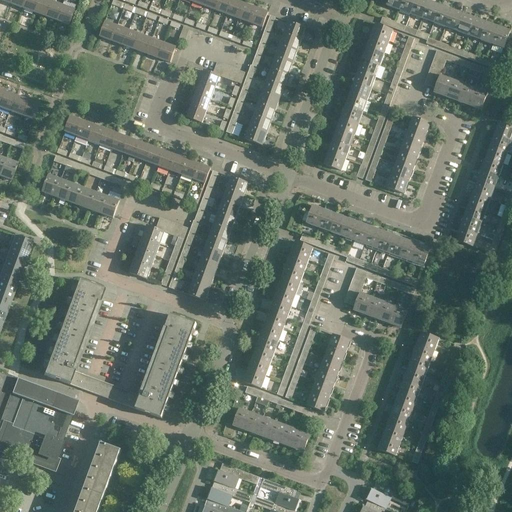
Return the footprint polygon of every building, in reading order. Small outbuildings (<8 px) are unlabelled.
[(11,0),(10,4),(21,8),(24,0),(11,0)] [(24,0),(21,8),(33,13),(37,0),(24,0)] [(45,0),(37,0),(33,13),(45,17),(50,2),(45,0)] [(219,0),(206,0),(204,6),(216,11),(219,0)] [(232,0),(219,0),(216,11),(227,15),(232,0)] [(245,4),(233,0),(232,0),(227,15),(239,19),(245,4)] [(389,0),(387,6),(399,10),(402,0),(389,0)] [(402,0),(399,10),(411,15),(416,0),(402,0)] [(424,0),(422,0),(423,0),(422,0),(416,0),(411,15),(422,19),(429,2),(429,1),(424,0)] [(50,2),(45,17),(56,21),(62,6),(50,2)] [(435,4),(434,5),(429,2),(422,19),(434,23),(440,7),(441,6),(435,4)] [(256,8),(245,4),(239,19),(251,24),(256,8)] [(62,6),(56,21),(68,25),(74,10),(62,6)] [(446,8),(446,9),(440,7),(434,23),(446,28),(452,11),(452,10),(446,8)] [(251,24),(263,28),(268,13),(256,8),(251,24)] [(458,12),(458,13),(452,11),(446,28),(457,32),(463,15),(464,14),(458,12)] [(470,16),(469,17),(463,15),(457,32),(469,36),(475,20),(475,19),(470,16)] [(393,28),(395,23),(395,22),(383,18),(380,24),(393,28)] [(269,20),(266,28),(271,30),(274,21),(269,20)] [(481,21),(481,22),(475,20),(469,36),(481,40),(487,24),(487,23),(481,21)] [(100,37),(112,41),(117,26),(106,22),(100,37)] [(306,29),(288,23),(284,34),(301,41),(306,29)] [(399,24),(397,30),(404,32),(406,27),(399,24)] [(493,25),(493,26),(487,24),(481,40),(492,45),(498,28),(499,27),(493,25)] [(375,25),(373,31),(374,31),(372,37),(389,43),(393,31),(375,25)] [(117,26),(112,41),(123,46),(129,31),(117,26)] [(406,27),(404,32),(412,35),(414,30),(406,27)] [(505,29),(504,30),(498,28),(492,45),(504,49),(510,31),(505,29)] [(129,31),(123,46),(135,50),(141,35),(129,31)] [(264,31),(261,39),(267,41),(270,33),(264,31)] [(422,33),(420,38),(427,41),(428,38),(429,35),(422,33)] [(279,46),(297,53),(301,41),(284,34),(279,46)] [(141,35),(135,50),(147,54),(152,39),(141,35)] [(372,37),(371,37),(369,42),(370,43),(368,49),(384,55),(389,43),(372,37)] [(409,37),(406,45),(411,47),(414,39),(409,37)] [(427,41),(426,44),(434,47),(436,41),(428,38),(427,41)] [(159,59),(164,44),(152,39),(147,54),(159,59)] [(260,43),(257,51),(262,53),(265,45),(260,43)] [(170,63),(176,48),(164,44),(159,59),(170,63)] [(444,44),(442,50),(450,53),(452,47),(444,44)] [(292,64),(297,53),(279,46),(275,58),(292,64)] [(452,47),(450,53),(457,55),(459,50),(452,47)] [(368,49),(367,48),(365,54),(366,54),(363,60),(380,66),(384,55),(368,49)] [(448,55),(437,51),(435,57),(446,61),(448,55)] [(403,53),(400,61),(406,63),(408,55),(403,53)] [(468,53),(466,59),(473,61),(475,56),(468,53)] [(256,55),(253,63),(257,64),(258,65),(261,57),(256,55)] [(448,55),(446,61),(454,64),(456,58),(448,55)] [(475,56),(473,61),(480,64),(482,58),(475,56)] [(433,63),(444,67),(446,61),(435,57),(433,63)] [(288,76),(292,64),(275,58),(271,69),(288,76)] [(363,60),(362,60),(360,66),(361,66),(359,72),(376,78),(380,66),(363,60)] [(400,61),(397,69),(403,71),(406,63),(400,61)] [(465,61),(463,67),(470,70),(472,64),(465,61)] [(491,62),(489,67),(496,70),(498,64),(491,62)] [(217,63),(214,70),(213,74),(219,76),(223,65),(217,63)] [(431,68),(442,72),(444,67),(433,63),(431,68)] [(472,64),(470,70),(477,72),(479,67),(472,64)] [(219,76),(224,78),(228,67),(223,65),(219,76)] [(251,66),(248,74),(253,76),(256,68),(252,66),(251,66)] [(234,69),(228,67),(224,78),(230,80),(234,69)] [(440,78),(440,76),(442,72),(431,68),(429,73),(440,78)] [(239,71),(234,69),(230,80),(235,82),(239,71)] [(266,81),(284,88),(288,76),(271,69),(266,81)] [(488,70),(486,75),(493,78),(495,73),(488,70)] [(213,74),(204,71),(200,83),(215,89),(219,76),(213,74)] [(241,84),(245,73),(239,71),(235,82),(236,83),(241,84)] [(359,72),(358,71),(356,77),(357,77),(355,83),(372,90),(376,78),(359,72)] [(427,79),(438,83),(440,78),(429,73),(427,79)] [(440,96),(440,95),(446,97),(452,80),(440,76),(440,78),(438,83),(436,89),(434,93),(440,96)] [(394,77),(392,84),(397,86),(400,79),(394,77)] [(246,78),(243,86),(249,88),(252,80),(246,78)] [(427,79),(424,85),(436,89),(438,83),(427,79)] [(451,100),(452,99),(458,101),(464,84),(452,80),(446,97),(446,98),(451,100)] [(262,93),(279,99),(284,88),(266,81),(262,93)] [(210,100),(215,89),(200,83),(195,95),(210,100)] [(355,83),(354,83),(352,89),(353,89),(351,95),(367,101),(372,90),(355,83)] [(392,84),(389,92),(394,94),(397,86),(392,84)] [(463,104),(463,103),(469,105),(475,89),(464,84),(458,101),(457,102),(463,104)] [(242,89),(239,98),(244,100),(247,91),(242,89)] [(475,108),(475,107),(482,110),(488,93),(475,89),(469,105),(469,106),(475,108)] [(15,96),(3,92),(0,101),(0,107),(10,111),(15,96)] [(258,104),(275,111),(279,99),(262,93),(258,104)] [(206,112),(210,100),(195,95),(191,106),(206,112)] [(351,95),(350,95),(348,100),(349,101),(346,107),(363,113),(367,101),(351,95)] [(27,101),(15,96),(10,111),(21,116),(27,101)] [(386,100),(383,107),(388,109),(391,102),(386,100)] [(39,105),(27,101),(21,116),(33,120),(39,105)] [(238,101),(235,109),(240,111),(243,103),(238,101)] [(271,123),(275,111),(258,104),(253,116),(271,123)] [(191,106),(187,118),(202,124),(206,112),(191,106)] [(346,107),(345,106),(343,112),(344,112),(342,118),(359,124),(363,113),(346,107)] [(383,107),(380,115),(386,117),(388,109),(383,107)] [(391,110),(388,118),(394,120),(397,112),(391,110)] [(234,113),(231,121),(236,123),(239,115),(234,113)] [(266,134),(271,123),(253,116),(249,128),(266,134)] [(65,132),(77,136),(82,121),(71,117),(65,132)] [(342,118),(341,118),(339,124),(340,124),(338,130),(354,136),(359,124),(342,118)] [(408,130),(425,136),(426,137),(428,131),(427,131),(429,124),(413,118),(408,130)] [(82,121),(77,136),(88,141),(94,125),(82,121)] [(377,123),(374,131),(380,133),(383,125),(377,123)] [(229,124),(226,133),(232,135),(237,136),(239,129),(234,127),(235,126),(229,124)] [(511,128),(498,124),(496,129),(497,130),(495,136),(511,142),(511,140),(511,128)] [(94,125),(88,141),(100,145),(106,130),(94,125)] [(385,126),(383,134),(388,136),(391,128),(385,126)] [(249,128),(245,139),(262,146),(266,134),(249,128)] [(106,130),(100,145),(112,149),(118,134),(106,130)] [(338,130),(337,130),(335,135),(336,136),(333,142),(350,148),(354,136),(338,130)] [(404,142),(421,148),(422,148),(424,143),(423,142),(425,136),(408,130),(404,142)] [(374,131),(372,138),(377,141),(380,133),(374,131)] [(118,134),(112,149),(124,154),(129,139),(118,134)] [(383,134),(380,141),(385,143),(388,136),(383,134)] [(495,136),(494,135),(492,141),(493,141),(491,147),(507,154),(511,142),(495,136)] [(1,136),(0,137),(0,141),(7,144),(9,139),(1,136)] [(129,139),(124,154),(130,156),(128,161),(133,163),(135,158),(141,143),(129,139)] [(12,140),(10,145),(19,148),(21,143),(12,140)] [(333,142),(332,141),(330,147),(331,147),(329,153),(346,159),(350,148),(333,142)] [(400,154),(416,160),(417,160),(419,154),(418,154),(421,148),(404,142),(400,154)] [(141,143),(135,158),(147,162),(153,147),(141,143)] [(369,146),(366,154),(371,156),(374,148),(369,146)] [(158,166),(164,151),(153,147),(147,162),(158,166)] [(491,147),(490,147),(488,153),(489,153),(486,159),(503,165),(507,154),(491,147)] [(377,149),(374,157),(380,159),(382,151),(377,149)] [(176,156),(164,151),(158,166),(170,171),(176,156)] [(329,153),(328,153),(326,159),(327,159),(325,165),(324,165),(341,172),(346,159),(329,153)] [(366,154),(363,162),(368,164),(371,156),(366,154)] [(395,165),(412,171),(413,172),(415,166),(414,166),(416,160),(400,154),(395,165)] [(56,156),(54,162),(62,165),(64,159),(56,156)] [(176,156),(170,171),(182,175),(187,160),(176,156)] [(374,157),(371,164),(377,166),(380,159),(374,157)] [(6,159),(0,174),(0,177),(11,181),(17,164),(6,159)] [(486,159),(485,159),(483,164),(484,165),(482,171),(499,177),(503,165),(486,159)] [(187,160),(182,175),(193,179),(199,164),(187,160)] [(68,161),(66,166),(74,169),(76,164),(68,161)] [(205,184),(211,169),(199,164),(193,179),(205,184)] [(79,165),(78,170),(86,173),(88,168),(79,165)] [(367,167),(362,165),(361,165),(357,177),(363,179),(367,167)] [(391,177),(408,183),(409,183),(411,178),(410,177),(412,171),(395,165),(391,177)] [(371,183),(376,171),(375,171),(370,168),(365,181),(371,183)] [(91,169),(89,175),(97,178),(99,172),(91,169)] [(482,171),(481,170),(479,176),(480,176),(478,182),(494,189),(499,177),(482,171)] [(141,180),(139,184),(148,187),(149,183),(146,181),(148,174),(143,173),(141,180)] [(103,174),(101,179),(109,182),(111,177),(103,174)] [(43,193),(54,197),(61,180),(49,175),(43,193)] [(212,175),(209,183),(214,185),(217,177),(212,175)] [(391,177),(387,188),(404,195),(407,189),(406,189),(408,183),(391,177)] [(115,178),(113,183),(121,186),(123,181),(115,178)] [(248,184),(231,178),(227,190),(244,196),(248,184)] [(61,180),(54,197),(66,201),(72,184),(61,180)] [(478,182),(477,182),(475,188),(476,188),(474,194),(490,200),(494,189),(478,182)] [(72,184),(66,201),(78,206),(84,188),(72,184)] [(207,187),(204,195),(210,196),(213,188),(207,187)] [(84,188),(78,206),(90,210),(96,193),(84,188)] [(244,196),(227,190),(222,201),(240,208),(244,196)] [(96,193),(90,210),(101,214),(108,197),(96,193)] [(474,194),(473,194),(471,199),(472,200),(469,206),(486,212),(490,200),(474,194)] [(108,197),(101,214),(113,219),(119,201),(108,197)] [(203,198),(200,206),(205,208),(208,200),(203,198)] [(240,208),(222,201),(218,213),(235,219),(240,208)] [(469,206),(468,205),(466,211),(467,211),(465,217),(482,223),(486,212),(469,206)] [(506,206),(503,214),(509,216),(511,208),(506,206)] [(325,212),(325,211),(320,208),(319,209),(313,207),(307,224),(319,228),(325,212)] [(199,210),(196,218),(201,220),(204,212),(199,210)] [(337,216),(337,215),(331,213),(331,214),(325,212),(319,228),(331,232),(337,216)] [(235,219),(218,213),(214,225),(231,231),(235,219)] [(348,220),(349,219),(343,217),(343,218),(337,216),(331,232),(342,237),(348,220)] [(465,217),(464,217),(462,223),(463,223),(461,229),(477,235),(482,223),(465,217)] [(165,220),(160,218),(156,230),(161,231),(165,220)] [(161,231),(164,233),(167,234),(171,222),(165,220),(161,231)] [(360,224),(360,223),(355,221),(354,222),(348,220),(342,237),(354,241),(360,224)] [(194,221),(191,229),(196,231),(199,223),(194,221)] [(172,236),(177,224),(171,222),(167,234),(172,236)] [(500,222),(498,229),(503,231),(506,224),(500,222)] [(182,226),(177,224),(172,236),(178,238),(182,226)] [(372,229),(372,228),(366,226),(366,227),(360,224),(354,241),(365,245),(372,229)] [(231,231),(214,225),(209,236),(227,243),(231,231)] [(160,244),(164,233),(161,231),(156,230),(147,226),(143,238),(160,244)] [(184,240),(188,228),(182,226),(178,238),(184,240)] [(383,233),(384,232),(378,230),(377,231),(372,229),(365,245),(377,250),(383,233)] [(461,229),(460,229),(458,234),(459,235),(456,241),(473,247),(477,235),(461,229)] [(498,229),(495,237),(500,239),(503,231),(498,229)] [(189,233),(186,241),(192,243),(195,235),(189,233)] [(395,237),(395,236),(389,234),(389,235),(383,233),(377,250),(389,254),(395,237)] [(8,246),(28,253),(32,243),(12,235),(8,246)] [(312,245),(314,240),(314,239),(303,235),(300,241),(312,245)] [(227,243),(209,236),(205,248),(222,254),(227,243)] [(406,242),(407,241),(401,238),(401,239),(395,237),(389,254),(400,258),(406,242)] [(156,256),(160,244),(143,238),(138,250),(156,256)] [(178,238),(175,246),(180,248),(184,240),(178,238)] [(318,241),(316,247),(324,250),(326,244),(318,241)] [(295,242),(293,248),(294,248),(292,254),(309,260),(313,249),(295,242)] [(418,246),(418,245),(413,243),(412,244),(406,242),(400,258),(412,262),(418,246)] [(185,244),(182,253),(187,255),(190,246),(185,244)] [(326,244),(324,250),(332,252),(334,247),(326,244)] [(492,245),(489,253),(494,255),(497,247),(492,245)] [(5,256),(25,264),(28,253),(8,246),(5,256)] [(430,249),(424,247),(424,248),(418,246),(412,262),(424,267),(430,249)] [(222,254),(205,248),(201,260),(218,266),(222,254)] [(138,250),(134,262),(151,268),(156,256),(138,250)] [(174,250),(171,258),(176,260),(179,252),(174,250)] [(342,250),(340,255),(347,258),(348,256),(349,253),(342,250)] [(292,254),(291,254),(289,260),(290,260),(288,266),(304,272),(309,260),(292,254)] [(329,255),(326,263),(331,265),(334,257),(329,255)] [(21,274),(25,264),(5,256),(1,266),(21,274)] [(181,256),(178,264),(183,266),(186,258),(181,256)] [(347,258),(346,262),(354,264),(356,259),(348,256),(347,258)] [(218,266),(201,260),(196,271),(214,278),(218,266)] [(170,261),(167,270),(172,272),(175,263),(170,261)] [(151,268),(134,262),(130,273),(147,280),(151,268)] [(364,262),(362,267),(370,270),(372,265),(364,262)] [(288,266),(287,265),(285,271),(286,272),(283,278),(300,284),(304,272),(288,266)] [(372,265),(370,270),(377,273),(379,267),(372,265)] [(0,269),(0,277),(17,284),(21,274),(1,266),(0,269)] [(176,268),(173,276),(179,278),(182,270),(176,268)] [(357,269),(356,269),(354,274),(366,279),(366,278),(368,273),(357,269)] [(387,270),(385,276),(393,279),(395,273),(387,270)] [(214,278),(196,271),(192,283),(210,290),(214,278)] [(323,271),(320,278),(326,280),(328,273),(323,271)] [(165,273),(162,281),(167,283),(171,275),(165,273)] [(368,273),(366,278),(374,281),(376,276),(368,273)] [(395,273),(393,279),(400,282),(402,276),(395,273)] [(364,284),(366,279),(354,274),(352,280),(364,284)] [(0,288),(13,294),(17,284),(0,277),(0,288)] [(283,278),(282,277),(280,283),(281,283),(279,289),(296,295),(300,284),(283,278)] [(320,278),(317,286),(323,288),(326,280),(320,278)] [(384,279),(382,284),(390,287),(392,282),(384,279)] [(410,279),(408,285),(416,287),(418,282),(410,279)] [(172,280),(169,288),(174,290),(177,281),(172,280)] [(362,290),(364,284),(352,280),(350,286),(362,290)] [(146,391),(143,390),(141,396),(112,386),(74,372),(76,365),(73,364),(85,334),(96,303),(99,304),(104,291),(78,281),(72,297),(59,332),(50,356),(48,362),(43,375),(162,419),(165,411),(167,406),(169,400),(180,369),(196,325),(171,315),(170,315),(166,328),(169,329),(157,361),(146,391)] [(392,282),(390,287),(397,290),(399,284),(392,282)] [(210,290),(192,283),(188,295),(205,301),(210,290)] [(360,293),(362,290),(350,286),(348,291),(359,295),(360,293)] [(407,287),(405,293),(413,296),(415,290),(407,287)] [(0,300),(10,304),(13,294),(0,288),(0,300)] [(296,295),(279,289),(278,289),(276,294),(277,295),(275,301),(291,307),(296,295)] [(359,295),(348,291),(346,297),(357,301),(359,295)] [(372,298),(360,293),(359,295),(357,301),(355,307),(354,311),(359,313),(360,312),(366,314),(372,298)] [(314,294),(312,301),(317,303),(320,296),(314,294)] [(344,303),(351,305),(355,307),(357,301),(346,297),(344,303)] [(366,314),(365,315),(371,317),(371,316),(377,319),(383,302),(372,298),(366,314)] [(0,312),(6,314),(10,304),(0,300),(0,312)] [(275,301),(274,300),(272,306),(273,306),(271,312),(287,319),(291,307),(275,301)] [(312,301),(309,309),(314,311),(317,303),(312,301)] [(377,319),(377,320),(383,322),(383,321),(389,323),(395,306),(383,302),(377,319)] [(389,323),(389,324),(394,326),(395,325),(401,327),(407,311),(395,306),(389,323)] [(271,312),(270,312),(267,318),(268,318),(266,324),(283,330),(287,319),(271,312)] [(306,317),(303,325),(308,327),(311,319),(306,317)] [(266,324),(265,324),(263,329),(264,330),(262,336),(279,342),(283,330),(266,324)] [(303,325),(300,332),(306,334),(308,327),(303,325)] [(311,327),(308,335),(314,337),(317,329),(311,327)] [(421,333),(419,339),(420,339),(418,345),(435,351),(439,339),(421,333)] [(262,336),(261,335),(259,341),(260,341),(258,347),(274,353),(279,342),(262,336)] [(349,341),(333,335),(328,348),(345,354),(346,354),(348,348),(347,348),(349,341)] [(297,340),(294,348),(300,350),(303,342),(297,340)] [(305,343),(303,351),(308,353),(311,345),(305,343)] [(418,345),(417,345),(415,350),(416,351),(414,357),(430,363),(435,351),(418,345)] [(455,345),(452,353),(457,355),(460,347),(455,345)] [(253,359),(270,365),(274,353),(258,347),(257,347),(255,353),(256,353),(253,359)] [(294,348),(292,356),(297,358),(300,350),(294,348)] [(340,366),(340,365),(341,366),(344,360),(343,360),(345,354),(328,348),(324,360),(340,366)] [(303,351),(300,359),(305,361),(308,353),(303,351)] [(409,368),(426,374),(430,363),(414,357),(413,356),(411,362),(412,362),(409,368)] [(250,364),(251,365),(249,371),(266,377),(270,365),(253,359),(252,359),(250,364)] [(336,377),(337,377),(339,372),(338,371),(340,366),(324,360),(320,371),(336,377)] [(449,361),(446,369),(452,371),(455,363),(449,361)] [(289,364),(286,371),(291,373),(294,366),(289,364)] [(297,367),(294,374),(299,376),(302,369),(297,367)] [(409,368),(408,368),(406,374),(407,374),(405,380),(422,386),(426,374),(409,368)] [(446,369),(443,376),(449,379),(452,371),(446,369)] [(249,371),(248,370),(246,376),(247,376),(245,383),(261,389),(266,377),(249,371)] [(286,371),(283,379),(288,381),(291,373),(286,371)] [(332,389),(333,389),(335,383),(334,383),(336,377),(320,371),(315,382),(332,389)] [(294,374),(291,382),(297,384),(299,376),(294,374)] [(0,414),(13,378),(7,376),(2,390),(0,394),(0,414)] [(53,468),(77,402),(23,382),(16,379),(0,423),(2,438),(1,438),(2,449),(53,468)] [(405,380),(404,380),(402,385),(403,386),(401,392),(417,398),(422,386),(405,380)] [(328,400),(329,401),(331,395),(330,395),(332,389),(315,382),(311,394),(328,400)] [(440,384),(438,392),(443,394),(446,386),(440,384)] [(257,397),(259,391),(248,387),(245,393),(257,397)] [(280,387),(277,395),(283,397),(286,389),(280,387)] [(288,390),(285,398),(291,400),(294,392),(288,390)] [(401,392),(400,391),(398,397),(399,397),(397,403),(413,409),(417,398),(401,392)] [(438,392),(435,400),(440,402),(443,394),(438,392)] [(264,393),(261,399),(269,401),(271,396),(264,393)] [(307,406),(319,410),(324,412),(326,406),(325,406),(328,400),(311,394),(307,406)] [(271,396),(269,401),(277,404),(279,399),(271,396)] [(287,402),(285,407),(292,410),(294,404),(287,402)] [(397,403),(396,403),(393,408),(394,409),(392,415),(409,421),(413,409),(397,403)] [(294,404),(292,410),(300,413),(302,407),(294,404)] [(432,407),(429,415),(435,417),(437,409),(432,407)] [(251,413),(240,409),(233,426),(239,428),(239,427),(245,430),(251,413)] [(306,409),(304,415),(316,419),(318,413),(306,409)] [(251,413),(245,430),(245,431),(251,433),(251,432),(257,434),(263,417),(251,413)] [(392,415),(391,414),(389,420),(390,420),(388,426),(405,432),(409,421),(392,415)] [(429,415),(426,423),(432,425),(435,417),(429,415)] [(263,417),(257,434),(256,435),(262,437),(263,436),(268,438),(275,422),(263,417)] [(275,422),(268,438),(268,439),(274,441),(274,440),(280,443),(286,426),(275,422)] [(286,426),(280,443),(280,444),(285,446),(286,445),(292,447),(298,430),(286,426)] [(384,438),(400,444),(405,432),(388,426),(387,426),(385,432),(386,432),(384,438)] [(292,447),(291,448),(297,450),(297,449),(304,451),(310,435),(298,430),(292,447)] [(423,431),(420,438),(426,440),(429,433),(423,431)] [(379,450),(396,456),(400,444),(384,438),(383,438),(381,443),(382,444),(379,450)] [(420,438),(418,446),(423,448),(426,440),(420,438)] [(76,511),(98,511),(121,451),(103,445),(101,451),(99,450),(76,511)] [(415,454),(412,462),(417,464),(420,456),(415,454)] [(221,471),(218,470),(214,482),(217,483),(233,488),(237,478),(257,485),(260,478),(222,464),(221,469),(222,470),(221,471)] [(281,494),(277,504),(277,505),(289,509),(296,511),(300,501),(293,498),(296,491),(263,479),(261,487),(281,494)] [(209,500),(226,506),(230,496),(250,503),(253,496),(233,488),(217,483),(215,488),(216,488),(216,490),(211,488),(207,500),(209,500)] [(371,489),(366,500),(373,503),(384,508),(389,498),(409,507),(412,500),(380,485),(377,491),(371,489)] [(287,511),(289,509),(277,505),(277,504),(257,497),(254,505),(274,511),(287,511)] [(209,500),(207,507),(205,506),(202,511),(242,511),(226,506),(209,500)] [(363,506),(360,511),(393,511),(384,508),(373,503),(370,509),(363,506)]
